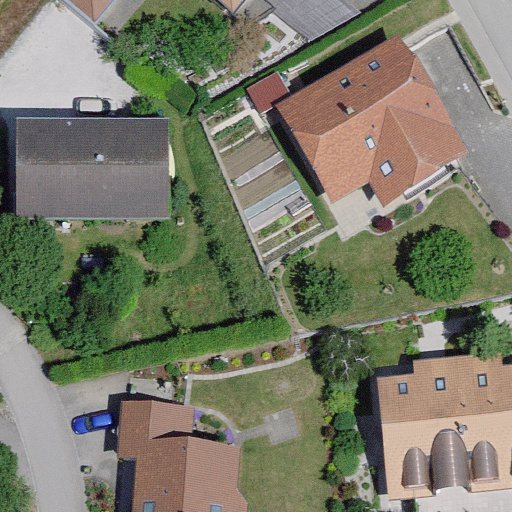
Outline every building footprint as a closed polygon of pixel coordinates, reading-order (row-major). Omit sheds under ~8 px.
[(61,0),(56,6),(94,36),(121,2),(119,0),(61,0)] [(250,0),(192,0),(227,29),(250,0)] [(396,56),(276,121),(330,219),(368,198),(383,224),(464,179),(396,56)] [(167,143),(14,140),(12,234),(165,237),(167,143)] [(389,511),(511,504),(511,384),(498,386),(497,370),(410,376),(411,393),(376,395),(384,511),(389,511)] [(257,511),(261,441),(204,438),(206,398),(125,394),(122,451),(150,452),(146,511),(257,511)]
